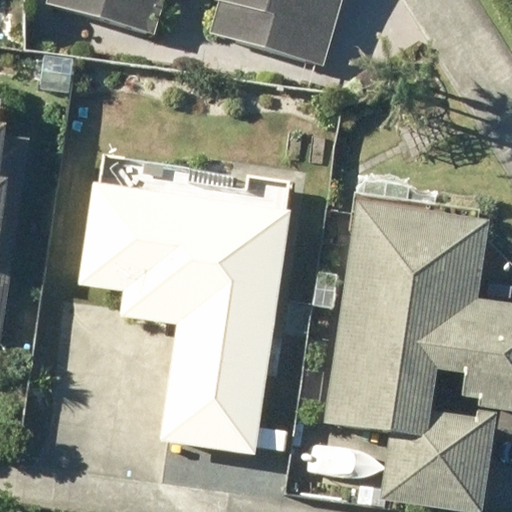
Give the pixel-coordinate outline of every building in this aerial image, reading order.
[(36,0),(33,9),(140,41),(151,4),(160,7),(161,0),(172,0),(206,10),(198,38),(311,71),(332,0),(36,0)] [(0,235),(11,147),(0,146),(0,235)] [(164,334),(145,451),(236,465),(273,224),(74,194),(58,293),(110,301),(107,325),(164,334)] [(377,439),(367,511),(373,511),(470,511),(483,425),(462,421),(463,415),(511,422),(511,317),(459,310),(470,231),(342,212),(310,429),(377,439)] [(283,479),(280,501),(325,507),(328,486),(283,479)]
